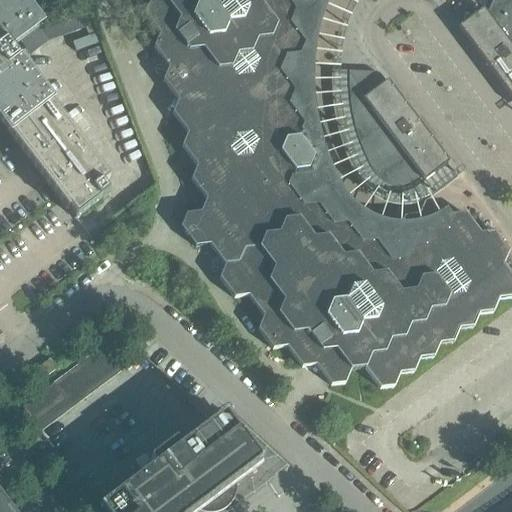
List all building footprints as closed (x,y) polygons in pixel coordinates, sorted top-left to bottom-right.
[(0,0),(0,121),(68,210),(69,209),(76,219),(108,194),(102,185),(109,180),(18,61),(19,61),(9,48),(38,25),(19,0),(0,0)] [(511,0),(164,0),(150,2),(144,16),(159,35),(153,49),(168,68),(163,82),(178,101),(172,115),(187,135),(181,148),(196,168),(191,181),(206,201),(200,214),(186,216),(181,229),(196,249),(210,247),(225,267),(219,281),(234,300),(248,299),(263,319),(258,332),(273,352),(287,350),(302,370),(316,368),(330,387),(345,386),(351,373),(364,371),(380,391),(394,389),(400,376),(414,375),(420,361),(434,359),(439,347),(454,345),(459,332),(473,330),(479,317),(493,315),(499,302),(511,300),(511,277),(503,267),(509,254),(495,234),(480,235),(465,216),(451,217),(446,230),(431,232),(425,245),(411,247),(405,260),(391,262),(386,275),(372,277),(357,257),(342,258),(328,239),(333,226),(318,206),(304,207),(289,188),(295,174),(280,154),(286,141),(300,140),(305,126),(290,106),(296,93),(281,73),(287,60),(271,40),(277,27),(262,7),(265,0),(511,0)] [(458,29),(475,52),(511,100),(511,0),(493,0),(487,15),(483,10),(458,29)] [(95,25),(86,28),(89,36),(98,33),(95,25)] [(365,184),(369,187),(373,190),(377,193),(381,195),(386,197),(390,199),(395,200),(400,200),(405,200),(410,200),(414,199),(419,198),(424,197),(428,195),(432,193),(455,176),(443,160),(445,159),(392,88),(390,89),(378,73),(336,71),(336,90),(338,109),(341,128),(347,146),(354,164),(362,180),(365,184)] [(37,370),(44,379),(57,369),(50,360),(37,370)] [(22,408),(34,424),(66,399),(55,384),(22,408)] [(150,462),(155,468),(99,510),(100,511),(196,511),(198,511),(200,511),(201,511),(220,511),(221,511),(223,511),(227,508),(230,505),(231,504),(233,502),(234,500),(234,498),(235,496),(236,494),(236,491),(236,489),(236,487),(236,485),(235,483),(261,464),(225,416),(180,449),(175,443),(150,462)] [(0,511),(12,511),(0,495),(0,511)]
